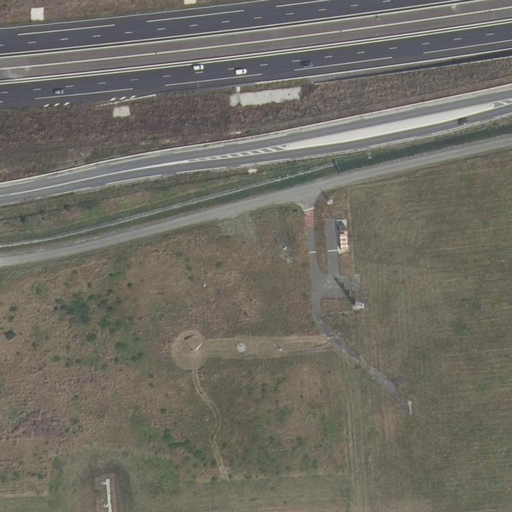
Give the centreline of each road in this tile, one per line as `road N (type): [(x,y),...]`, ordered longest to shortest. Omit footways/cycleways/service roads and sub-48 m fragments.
road 1 (trunk): [(0,90),(511,30)]
road 2 (trunk): [(380,0),(0,44)]
road 3 (secondary): [(156,163),(511,102)]
road 4 (secondary): [(156,163),(0,195)]
